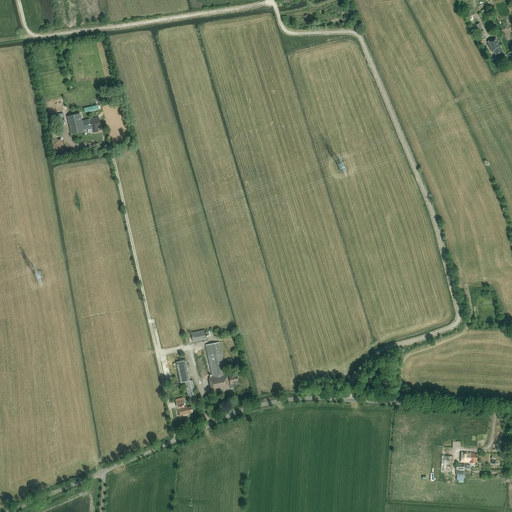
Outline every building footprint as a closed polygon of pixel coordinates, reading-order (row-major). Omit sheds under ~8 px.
[(479,39),(486,36),(483,31),(476,34),(479,39)] [(495,55),(502,52),(496,39),(488,42),(492,52),(494,52),(495,55)] [(82,114),(69,116),(72,135),(85,133),(82,114)] [(98,132),(97,126),(100,125),(99,121),(99,118),(86,121),(88,129),(92,128),(93,133),(98,132)] [(192,332),(195,342),(208,339),(206,329),(192,332)] [(205,345),(207,355),(212,377),(208,377),(212,392),(229,389),(229,388),(233,388),(232,384),(238,383),(237,375),(227,377),(220,342),(205,345)] [(189,400),(197,398),(192,380),(185,382),(189,400)] [(176,401),(180,417),(187,415),(187,414),(192,412),(191,407),(186,408),(186,407),(184,407),(183,406),(185,406),(183,399),(176,401)] [(477,461),(477,455),(475,455),(475,453),(471,453),(470,453),(470,455),(467,454),(467,452),(461,452),(460,462),(475,463),(475,461),(477,461)] [(456,464),(456,475),(464,475),(464,470),(465,464),(456,464)]
